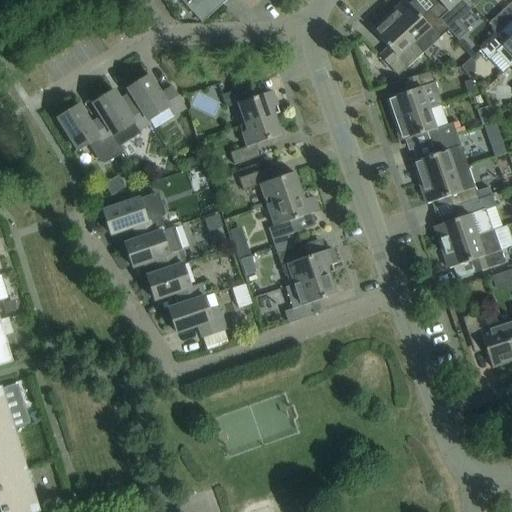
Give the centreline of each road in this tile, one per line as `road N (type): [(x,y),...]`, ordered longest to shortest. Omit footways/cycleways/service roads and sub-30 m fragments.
road 1 (residential): [(398,296),(178,367),(84,230)]
road 2 (residential): [(398,296),(317,54),(317,27)]
road 3 (residential): [(61,87),(150,35),(317,27)]
road 4 (residential): [(437,413),(398,296)]
